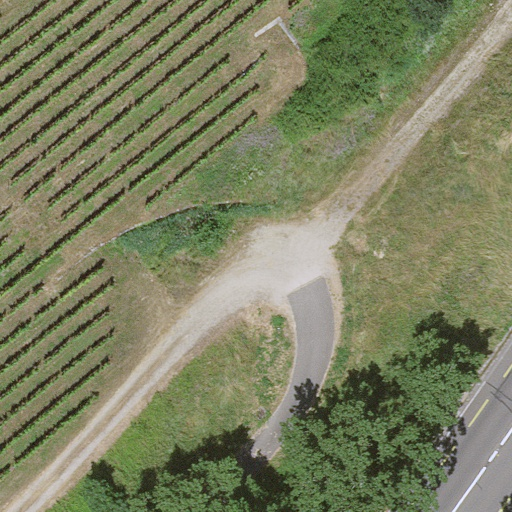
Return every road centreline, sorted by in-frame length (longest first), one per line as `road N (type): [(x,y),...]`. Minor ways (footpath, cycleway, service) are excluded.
road 1 (track): [(307,265),(230,304),(32,511)]
road 2 (track): [(511,6),(307,265)]
